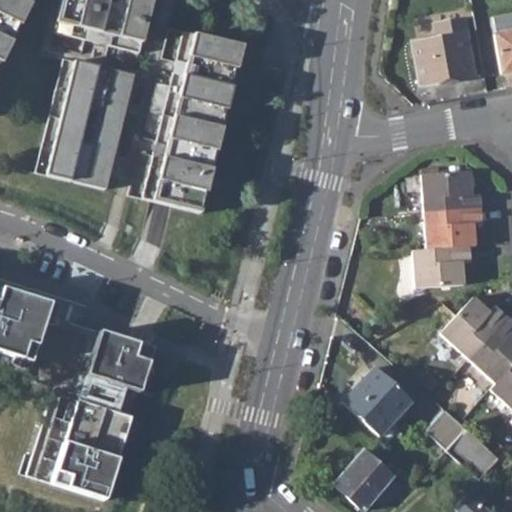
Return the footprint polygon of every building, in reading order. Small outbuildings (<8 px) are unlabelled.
[(0,0),(0,63),(29,6),(16,0),(0,0)] [(150,0),(60,0),(55,23),(139,44),(150,0)] [(471,74),(470,71),(463,34),(460,16),(431,22),(434,39),(410,43),(418,84),(471,74)] [(511,70),(511,26),(495,30),(502,72),(511,70)] [(473,31),(463,34),(470,71),(480,69),(473,31)] [(240,47),(181,33),(140,201),(199,215),(240,47)] [(121,75),(62,60),(34,173),(93,188),(121,75)] [(418,176),(421,214),(479,210),(478,195),(469,195),(467,173),(418,176)] [(421,214),(423,251),(467,248),(472,248),(471,225),(479,225),(479,210),(421,214)] [(408,251),(411,289),(454,286),(461,286),(459,264),(468,263),(467,248),(423,251),(408,251)] [(0,354),(30,364),(49,304),(0,289),(0,354)] [(470,299),(437,335),(448,345),(465,361),(505,317),(494,307),(488,315),(470,299)] [(465,361),(493,386),(511,364),(511,336),(509,334),(511,331),(511,323),(505,317),(465,361)] [(151,350),(98,333),(83,378),(137,394),(151,350)] [(488,391),(511,413),(511,364),(493,386),(488,391)] [(344,405),(380,439),(412,404),(375,370),(344,405)] [(129,419),(76,402),(50,485),(103,502),(129,419)] [(425,433),(446,451),(464,431),(443,412),(425,433)] [(444,453),(478,483),(479,482),(497,461),(464,431),(446,451),(444,453)] [(332,487),(361,511),(364,511),(375,499),(386,509),(404,490),(363,453),(332,487)] [(489,511),(482,505),(491,494),(479,482),(478,483),(455,508),(459,511),(489,511)]
